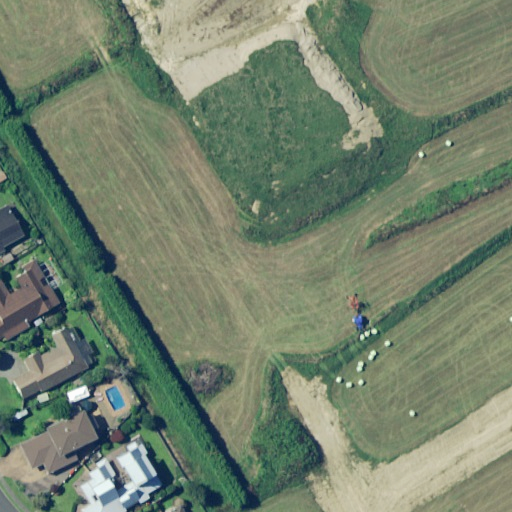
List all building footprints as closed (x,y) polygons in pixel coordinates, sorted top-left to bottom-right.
[(0,249),(22,237),(5,207),(0,210),(0,249)] [(58,304),(32,262),(14,273),(23,287),(10,295),(0,279),(0,338),(3,337),(5,341),(29,327),(26,323),(58,304)] [(50,336),(56,347),(39,356),(36,351),(22,359),(29,372),(12,381),(22,400),(34,394),(39,404),(49,399),(44,391),(86,368),(65,328),(50,336)] [(94,440),(82,412),(44,430),(46,434),(19,446),(30,470),(42,465),(46,475),(78,460),(73,450),(94,440)] [(147,494),(161,486),(143,457),(147,454),(141,444),(136,446),(133,442),(124,448),(126,451),(115,457),(131,482),(118,490),(111,479),(115,476),(113,473),(104,460),(87,470),(92,479),(79,487),(90,505),(80,511),(124,511),(149,497),(147,494)]
